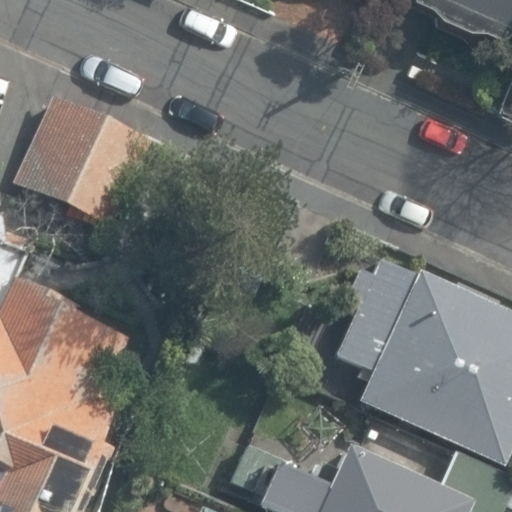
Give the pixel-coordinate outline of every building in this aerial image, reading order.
[(511,0),(440,0),(511,31),(511,0)] [(141,173),(155,139),(43,94),(29,127),(6,185),(117,230),(141,173)] [(40,241),(0,227),(0,511),(80,511),(127,394),(113,388),(131,334),(21,281),(40,241)] [(511,441),(511,300),(383,247),(331,371),(511,445),(511,441)] [(341,444),(324,478),(278,462),(260,511),(455,511),(464,494),(341,444)]
